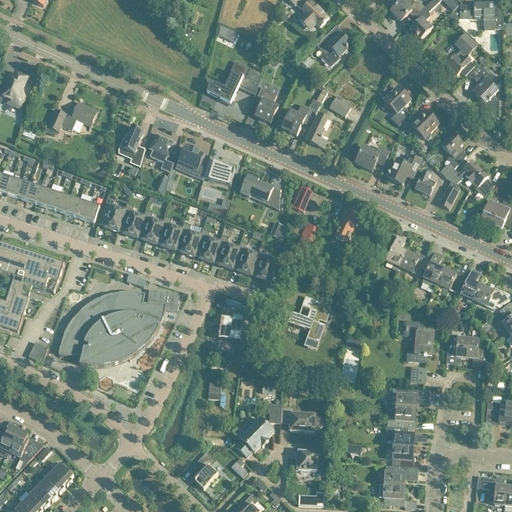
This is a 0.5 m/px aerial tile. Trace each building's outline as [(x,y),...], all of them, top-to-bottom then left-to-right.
[(47,0),(33,0),(32,3),(43,9),(47,0)] [(287,0),(295,8),(296,7),(305,15),(299,21),(310,32),(316,26),(320,30),(329,21),(311,3),(311,4),(307,0),(287,0)] [(405,0),(403,3),(391,14),(401,24),(410,15),(414,20),(420,15),(423,11),(425,10),(417,2),(414,5),(409,0),(405,0)] [(414,20),(410,25),(414,29),(410,33),(412,32),(417,37),(416,39),(417,40),(419,39),(421,41),(421,42),(432,31),(425,24),(430,20),(429,15),(435,9),(443,0),(435,0),(431,4),(425,10),(423,11),(420,15),(414,20)] [(462,6),(461,6),(450,18),(456,25),(461,20),(484,20),(484,32),(503,31),(502,9),(494,9),(494,7),(493,9),(488,9),(488,8),(486,6),(484,8),(469,8),(465,12),(460,8),(462,6)] [(193,13),(189,24),(195,26),(199,15),(193,13)] [(278,18),(283,22),(287,18),(283,14),(278,18)] [(334,41),(329,36),(316,48),(326,58),(332,52),(339,59),(351,47),(340,35),(334,41)] [(477,48),(465,36),(456,46),(468,58),(477,48)] [(465,79),(475,69),(460,54),(446,68),(457,78),(461,74),(465,79)] [(250,70),(245,81),(249,82),(245,91),(255,95),(255,96),(261,76),(250,70)] [(494,97),(498,93),(492,87),(496,83),(484,71),(475,80),(481,86),(473,94),(481,102),(483,101),(487,105),(487,112),(499,112),(499,119),(499,108),(501,108),(501,104),(494,97)] [(210,83),(207,95),(208,96),(226,104),(231,106),(232,104),(243,79),(233,75),(225,91),(213,85),(210,83)] [(8,82),(0,78),(0,79),(0,96),(10,101),(9,105),(20,110),(24,100),(20,98),(27,81),(16,77),(15,79),(10,77),(8,82)] [(386,89),(377,105),(384,112),(388,107),(396,115),(392,119),(399,126),(408,110),(406,108),(411,103),(398,90),(392,95),(386,89)] [(262,90),(256,103),(257,102),(263,105),(256,119),(271,125),(278,109),(273,106),(277,98),(262,90)] [(309,128),(321,107),(328,95),(323,92),(316,104),(314,102),(310,112),(302,108),(298,117),(291,114),(283,131),(297,138),(303,125),(309,128)] [(336,100),(329,111),(345,120),(351,109),(336,100)] [(91,128),(97,114),(79,105),(72,120),(67,117),(55,112),(48,129),(60,134),(62,129),(72,134),(77,122),(91,128)] [(412,117),(404,131),(410,137),(415,132),(425,141),(439,127),(426,115),(421,119),(414,112),(412,117)] [(321,140),(324,133),(323,132),(328,121),(319,117),(306,143),(323,151),(327,144),(322,141),(322,140),(321,140)] [(139,132),(132,129),(128,137),(126,136),(122,146),(124,147),(122,153),(133,158),(130,165),(140,170),(144,155),(136,152),(138,148),(139,149),(141,144),(140,143),(143,136),(138,133),(139,132)] [(35,135),(24,131),(22,137),(33,141),(35,135)] [(170,176),(173,166),(166,162),(167,159),(168,159),(174,145),(157,137),(150,151),(153,152),(150,159),(163,166),(161,171),(170,176)] [(463,147),(453,137),(442,148),(451,158),(447,162),(456,170),(467,159),(463,155),(463,154),(459,150),(463,147)] [(363,149),(356,166),(372,174),(377,165),(383,168),(390,155),(379,150),(377,155),(363,149)] [(185,150),(179,164),(192,170),(189,177),(203,183),(204,180),(209,163),(203,161),(204,158),(199,157),(200,156),(199,155),(196,154),(195,153),(194,154),(185,150)] [(413,151),(409,158),(405,167),(396,163),(390,176),(389,176),(388,178),(389,178),(388,181),(402,188),(409,174),(414,177),(423,158),(413,151)] [(209,163),(204,180),(231,188),(235,172),(214,162),(214,163),(209,162),(209,163)] [(459,176),(455,172),(445,181),(457,187),(465,178),(477,190),(476,191),(487,200),(494,189),(487,181),(488,180),(472,163),(463,171),(464,171),(459,176)] [(423,174),(415,191),(430,198),(435,188),(436,185),(427,182),(430,176),(423,174)] [(0,194),(7,196),(12,180),(2,177),(0,183),(0,194)] [(280,210),(280,194),(257,184),(259,182),(249,177),(240,196),(249,200),(252,193),(261,198),(259,201),(279,210),(280,210)] [(16,200),(22,183),(12,180),(7,196),(16,200)] [(26,203),(31,187),(22,183),(16,200),(26,203)] [(451,184),(448,189),(439,207),(449,212),(458,194),(461,190),(451,184)] [(36,206),(41,190),(31,187),(26,203),(36,206)] [(46,209),(51,193),(41,190),(36,206),(46,209)] [(55,212),(61,196),(51,193),(46,209),(55,212)] [(65,216),(70,200),(61,196),(55,212),(65,216)] [(297,199),(292,210),(303,214),(308,204),(297,199)] [(75,219),(80,203),(70,200),(65,216),(75,219)] [(125,214),(124,214),(116,211),(116,209),(114,206),(115,202),(108,200),(99,226),(106,228),(105,230),(118,234),(119,232),(125,214)] [(85,222),(90,206),(80,203),(75,219),(85,222)] [(501,231),(503,226),(511,230),(511,205),(511,207),(504,203),(501,209),(490,204),(481,222),(501,231)] [(100,209),(90,206),(85,222),(95,225),(100,209)] [(144,220),(143,220),(135,217),(135,216),(133,212),(134,209),(127,206),(124,214),(125,214),(119,232),(125,234),(124,236),(137,241),(138,239),(144,220)] [(210,206),(209,212),(215,214),(217,208),(210,206)] [(195,217),(197,212),(190,209),(187,215),(195,217)] [(348,243),(360,216),(348,210),(335,237),(348,243)] [(163,226),(162,226),(154,223),(154,222),(152,218),(153,215),(146,212),(143,220),(144,220),(138,239),(144,241),(143,243),(148,244),(156,247),(157,245),(163,226)] [(182,233),(181,232),(173,229),(173,228),(171,224),(172,221),(165,219),(162,226),(163,226),(157,245),(161,246),(160,248),(167,250),(175,253),(176,251),(182,233)] [(195,257),(201,239),(200,239),(203,231),(184,225),(181,232),(182,233),(176,251),(182,253),(181,255),(194,259),(195,257)] [(306,259),(318,230),(307,225),(307,226),(297,248),(295,254),(306,259)] [(220,245),(219,245),(211,242),(211,240),(209,237),(210,234),(203,231),(200,239),(201,239),(195,257),(201,259),(200,261),(213,265),(214,264),(220,245)] [(270,237),(282,243),(283,237),(272,232),(270,237)] [(239,251),(238,251),(230,248),(230,247),(228,243),(229,240),(222,237),(219,245),(220,245),(214,264),(220,266),(219,268),(232,272),(233,270),(239,251)] [(398,274),(400,270),(407,255),(400,252),(405,242),(398,239),(387,264),(394,267),(392,271),(398,274)] [(22,297),(25,286),(45,292),(49,282),(58,285),(64,266),(0,244),(0,328),(18,334),(22,319),(21,319),(22,316),(24,317),(29,300),(22,297)] [(258,257),(257,257),(249,254),(249,253),(247,249),(248,246),(241,244),(238,251),(239,251),(233,270),(239,272),(238,274),(251,278),(252,276),(258,257)] [(350,251),(357,254),(359,248),(353,246),(350,251)] [(274,274),(277,264),(268,261),(268,259),(266,256),(267,252),(260,250),(257,257),(258,257),(252,276),(258,278),(257,280),(270,284),(271,283),(277,284),(279,276),(274,274)] [(414,258),(407,255),(400,270),(419,278),(427,260),(416,254),(414,258)] [(436,291),(438,286),(444,272),(438,269),(442,259),(435,256),(422,285),(436,291)] [(456,295),(464,276),(453,271),(451,275),(444,272),(438,286),(456,295)] [(473,307),(475,303),(481,289),(475,286),(480,276),(473,273),(461,298),(468,301),(467,304),(473,307)] [(127,284),(138,288),(140,281),(129,277),(127,284)] [(158,286),(154,298),(171,304),(169,309),(181,313),(186,296),(158,286)] [(489,292),(481,289),(475,303),(494,312),(495,308),(499,309),(511,301),(509,296),(490,288),(489,292)] [(59,354),(59,357),(77,359),(77,358),(82,359),(80,368),(83,368),(87,369),(92,370),(95,370),(99,370),(100,370),(105,369),(109,369),(112,368),(117,367),(120,366),(122,365),(124,364),(127,363),(130,361),(131,361),(132,360),(135,358),(137,357),(139,355),(142,353),(144,351),(147,349),(148,347),(150,345),(151,344),(153,341),(154,340),(156,337),(157,335),(158,332),(159,331),(160,329),(161,326),(162,323),(163,320),(164,317),(165,315),(165,313),(166,310),(166,307),(148,305),(148,306),(143,305),(145,296),(142,296),(140,295),(137,295),(133,294),(128,294),(125,294),(121,295),(116,295),(111,296),(106,298),(103,299),(99,301),(97,301),(94,303),(91,305),(87,308),(86,309),(83,311),(82,312),(79,314),(78,315),(76,318),(74,320),(73,322),(71,324),(70,326),(68,329),(66,332),(66,333),(64,336),(63,339),(62,341),(61,344),(61,347),(60,349),(60,352),(59,354)] [(338,304),(337,308),(344,311),(347,316),(350,308),(338,304)] [(326,325),(332,310),(320,306),(319,307),(314,305),(312,311),(303,308),(300,316),(301,316),(300,319),(292,316),(288,327),(305,333),(305,332),(310,334),(307,341),(319,345),(325,328),(318,326),(319,323),(326,325)] [(500,314),(502,318),(499,320),(510,338),(511,337),(511,308),(510,305),(500,314)] [(397,324),(407,324),(406,339),(409,339),(408,363),(426,364),(427,355),(424,355),(424,349),(431,350),(434,327),(409,325),(409,317),(397,317),(397,324)] [(222,320),(220,341),(251,345),(252,335),(243,334),(245,320),(234,319),(234,321),(222,320)] [(467,360),(468,341),(458,341),(459,338),(448,337),(446,366),(460,367),(461,360),(467,360)] [(478,342),(468,341),(467,360),(472,361),(472,368),(482,369),(484,348),(478,347),(478,342)] [(43,366),(48,351),(45,350),(36,345),(35,345),(29,359),(43,366)] [(248,367),(251,347),(240,345),(237,365),(248,367)] [(50,368),(53,360),(48,358),(45,365),(50,368)] [(223,367),(211,365),(208,395),(220,396),(219,402),(224,403),(225,391),(220,391),(223,367)] [(427,370),(412,369),(410,385),(426,386),(427,370)] [(264,385),(263,396),(275,397),(276,385),(264,385)] [(391,399),(390,410),(412,411),(413,404),(416,404),(416,405),(429,406),(430,393),(390,391),(389,397),(391,399)] [(280,426),(281,410),(282,404),(270,404),(269,425),(280,426)] [(511,423),(511,407),(487,405),(485,426),(505,428),(505,423),(511,423)] [(321,420),(315,419),(315,418),(307,417),(306,416),(304,414),(302,415),(301,416),(300,417),(292,417),(292,411),(281,410),(280,426),(290,427),(290,433),(299,434),(300,434),(304,434),(305,435),(305,434),(314,435),(314,432),(321,432),(324,430),(324,423),(321,420)] [(412,419),(412,411),(390,410),(389,423),(388,424),(387,430),(407,431),(416,432),(417,419),(412,419)] [(274,435),(260,421),(253,428),(251,426),(245,432),(247,434),(240,441),(242,443),(236,449),(247,460),(253,454),(255,455),(261,449),(262,450),(268,443),(267,442),(274,435)] [(0,455),(8,459),(10,455),(20,433),(14,431),(14,432),(10,430),(5,441),(0,438),(0,455)] [(426,445),(427,438),(407,437),(407,431),(387,430),(386,447),(393,448),(393,449),(410,450),(410,443),(413,443),(413,444),(426,445)] [(28,439),(25,437),(25,436),(20,433),(10,455),(20,460),(19,462),(27,466),(43,450),(27,442),(28,439)] [(299,454),(298,472),(300,473),(300,475),(310,476),(310,473),(316,473),(317,456),(321,456),(326,457),(327,447),(321,447),(303,446),(303,455),(299,454)] [(47,449),(37,459),(42,464),(52,454),(47,449)] [(409,458),(410,450),(393,449),(392,469),(414,470),(415,458),(409,458)] [(206,455),(192,470),(200,478),(194,484),(204,492),(218,477),(210,469),(215,463),(206,455)] [(40,469),(37,466),(34,463),(30,467),(33,470),(36,473),(40,469)] [(60,466),(53,474),(66,487),(67,489),(73,483),(71,482),(74,479),(67,473),(69,471),(64,466),(62,468),(60,466)] [(419,471),(414,470),(392,469),(385,469),(384,487),(401,488),(402,481),(405,481),(404,482),(418,483),(419,471)] [(66,487),(53,474),(45,482),(59,495),(58,495),(60,497),(65,491),(64,490),(66,487)] [(505,508),(507,489),(501,488),(502,480),(501,480),(501,481),(491,480),(489,504),(495,505),(494,507),(505,508)] [(59,495),(45,482),(38,490),(51,503),(52,504),(58,499),(56,497),(58,495),(59,495)] [(401,496),(401,488),(384,487),(380,487),(379,499),(384,499),(383,508),(405,509),(405,511),(415,511),(416,504),(406,504),(406,497),(401,496)] [(51,503),(38,490),(30,498),(44,511),(43,511),(44,511),(45,511),(50,507),(49,505),(51,503)] [(3,495),(0,498),(0,501),(1,503),(4,505),(8,501),(5,499),(6,498),(3,495)] [(325,510),(326,496),(317,496),(317,500),(300,499),(299,509),(325,510)] [(44,511),(30,498),(23,505),(29,511),(42,511),(43,511),(44,511)] [(245,511),(257,511),(253,507),(257,503),(251,498),(241,508),(245,511)] [(273,503),(272,505),(276,509),(282,503),(278,499),(275,502),(273,503)]
